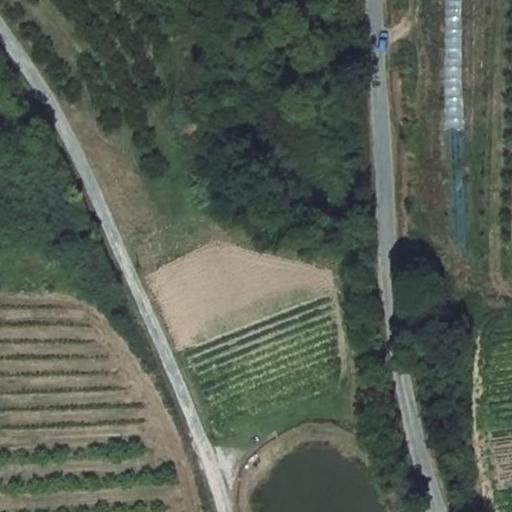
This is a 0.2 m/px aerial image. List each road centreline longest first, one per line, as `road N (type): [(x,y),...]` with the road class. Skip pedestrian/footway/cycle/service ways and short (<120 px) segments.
road 1 (unclassified): [(0,45),(57,132),(199,435),(222,511)]
road 2 (unclassified): [(432,511),(405,429),(384,268),(383,0)]
